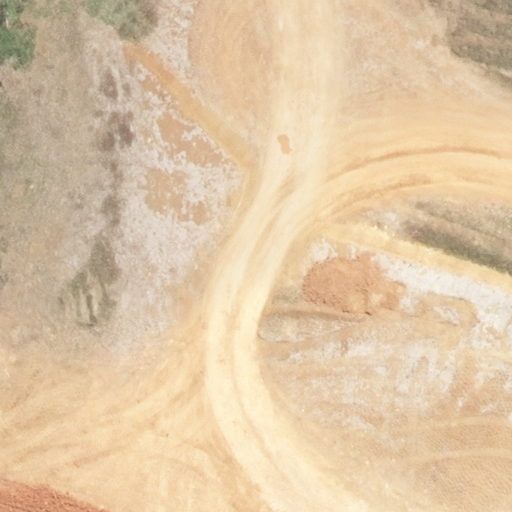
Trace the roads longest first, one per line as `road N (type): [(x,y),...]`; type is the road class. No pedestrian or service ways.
road 1 (tertiary): [(0,368),(115,403),(276,411)]
road 2 (tertiary): [(276,411),(313,380),(357,359),(410,352),(464,359),(511,382)]
